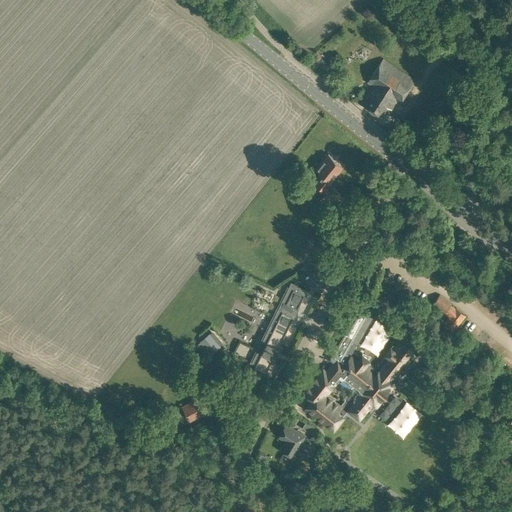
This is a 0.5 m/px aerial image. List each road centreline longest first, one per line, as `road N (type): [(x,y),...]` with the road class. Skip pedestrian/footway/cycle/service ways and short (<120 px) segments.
road 1 (unclassified): [(232,511),(253,437),(402,164)]
road 2 (secondary): [(402,164),(197,0)]
road 3 (secondary): [(511,253),(402,164)]
